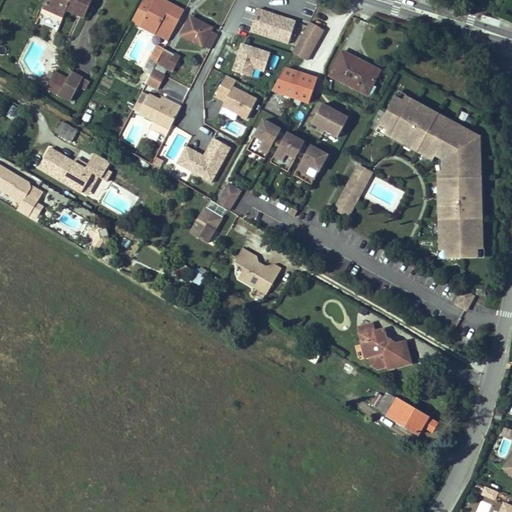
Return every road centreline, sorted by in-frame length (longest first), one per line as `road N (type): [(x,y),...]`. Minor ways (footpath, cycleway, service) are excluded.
road 1 (unknown): [(261,249),(489,376)]
road 2 (unclassified): [(435,511),(458,473),(486,391),(511,274)]
road 3 (primary): [(511,40),(378,0)]
